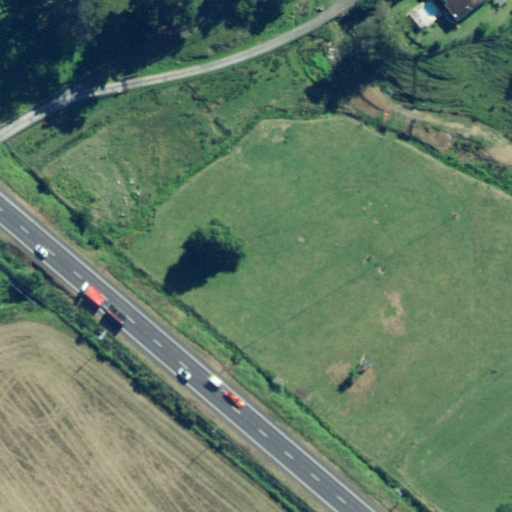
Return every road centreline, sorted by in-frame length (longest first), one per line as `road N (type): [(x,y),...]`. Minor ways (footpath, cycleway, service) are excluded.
road 1 (trunk): [(354,511),(0,212)]
road 2 (unclassified): [(22,123),(87,92),(236,56),(350,0)]
road 3 (unclassified): [(22,123),(96,49),(141,16),(182,0)]
